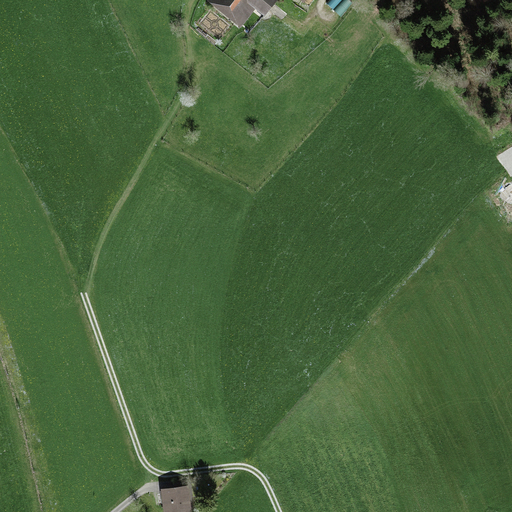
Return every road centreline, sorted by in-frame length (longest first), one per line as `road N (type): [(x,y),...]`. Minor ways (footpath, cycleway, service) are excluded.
road 1 (track): [(278,511),(263,479),(240,465),(161,473),(146,464),(84,297)]
road 2 (track): [(362,0),(411,56),(511,143)]
